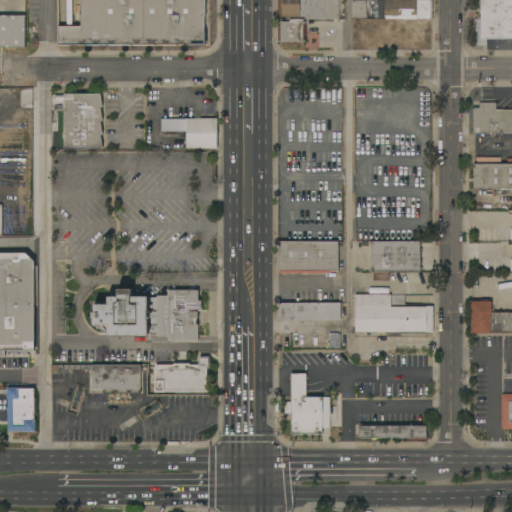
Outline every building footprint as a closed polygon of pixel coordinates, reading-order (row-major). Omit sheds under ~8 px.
[(80,0),(205,0),(205,14),(206,14),(206,17),(205,17),(205,46),(84,46),(84,45),(58,45),(58,26),(80,26),(80,0)] [(344,0),(344,1),(338,1),(339,19),(304,19),(304,22),(305,22),(305,23),(303,23),(303,41),(305,41),(305,42),(303,42),(303,44),(301,44),(301,42),(281,42),(281,44),(280,44),(280,42),(278,42),(278,0),(344,0)] [(366,0),(366,18),(351,18),(352,0),(366,0)] [(432,0),(432,50),(431,50),(431,51),(403,52),(403,47),(366,47),(366,50),(352,51),(352,20),(365,20),(365,19),(378,18),(378,0),(432,0)] [(511,0),(511,39),(486,39),(486,45),(474,45),(474,17),(481,17),(481,7),(474,7),(474,0),(511,0)] [(0,15),(25,15),(25,47),(0,47),(0,15)] [(64,94),(100,94),(102,106),(100,108),(102,120),(100,122),(102,135),(100,136),(102,148),(100,150),(64,149),(64,94)] [(511,133),(478,133),(478,115),(472,115),(472,108),(479,108),(479,103),(496,103),(496,110),(511,110),(511,133)] [(218,119),(218,148),(186,149),(185,131),(161,131),(161,119),(218,119)] [(423,124),(423,148),(397,148),(397,124),(423,124)] [(511,188),(473,188),(473,165),(474,165),(474,164),(511,164),(511,188)] [(279,241),(279,207),(293,207),(293,201),(299,201),(299,188),(345,188),(345,241),(338,241),(279,241)] [(338,271),(331,271),(331,274),(278,274),(279,241),(338,241),(338,271)] [(371,272),(371,242),(420,242),(420,271),(388,272),(373,272),(371,272)] [(34,350),(5,350),(5,356),(0,356),(0,253),(25,253),(34,262),(34,350)] [(388,280),(373,281),(373,272),(388,272),(388,280)] [(433,333),(415,333),(415,332),(370,332),(370,335),(366,335),(366,332),(355,332),(355,295),(374,295),(374,282),(379,282),(379,295),(404,295),(404,307),(427,307),(427,306),(433,306),(433,333)] [(198,290),(198,301),(201,301),(201,311),(199,311),(199,319),(196,319),(196,324),(198,324),(198,341),(168,341),(168,337),(157,336),(157,334),(148,334),(148,336),(108,336),(108,325),(93,325),(93,318),(91,318),(91,312),(94,312),(94,304),(107,304),(107,297),(118,297),(118,289),(132,289),(132,297),(156,297),(156,296),(168,296),(168,290),(198,290)] [(470,301),(481,301),(481,300),(489,300),(489,301),(490,301),(490,313),(494,313),(494,306),(503,306),(503,313),(511,313),(511,332),(490,332),(490,334),(470,334),(470,301)] [(294,321),(294,318),(285,318),(285,321),(278,321),(278,309),(279,309),(279,303),(340,303),(340,321),(294,321)] [(141,393),(103,393),(103,390),(91,390),(91,369),(58,370),(58,374),(58,376),(52,376),(52,374),(51,374),(51,365),(70,365),(70,355),(77,354),(77,365),(91,365),(91,366),(140,365),(141,393)] [(155,366),(173,366),(173,363),(189,363),(189,366),(197,366),(197,357),(210,357),(210,368),(207,368),(207,393),(155,393),(155,366)] [(291,434),(291,414),(284,414),(284,402),(291,402),(291,374),(306,374),(306,397),(330,397),(330,428),(322,428),(322,434),(291,434)] [(8,390),(7,433),(35,433),(36,391),(8,390)] [(511,429),(501,429),(501,394),(511,394),(511,429)] [(358,426),(358,439),(425,439),(425,426),(358,426)]
